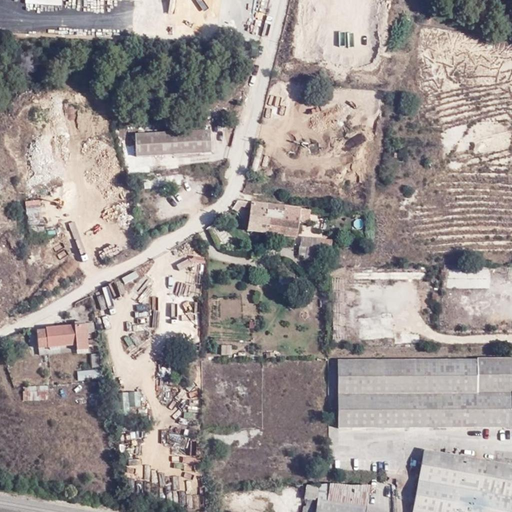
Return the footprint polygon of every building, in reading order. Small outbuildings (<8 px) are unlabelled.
[(175,29),(176,0),(168,0),(167,29),(175,29)] [(176,0),(175,29),(204,32),(206,3),(205,0),(176,0)] [(486,53),(489,38),(476,36),(473,51),(486,53)] [(209,132),(137,137),(138,158),(210,152),(209,132)] [(145,188),(182,185),(181,173),(144,176),(145,188)] [(42,221),(40,199),(27,200),(29,222),(42,221)] [(265,220),(266,208),(260,207),(249,206),(247,232),(266,235),(268,221),(265,220)] [(282,209),(266,208),(265,220),(268,221),(266,235),(280,236),(282,209)] [(282,209),(280,236),(295,238),(295,234),(301,234),(302,229),(296,228),(298,210),(282,209)] [(323,249),(296,245),(295,254),(299,254),(299,259),(305,259),(305,258),(310,258),(309,263),(321,265),(323,249)] [(347,342),(347,281),(332,281),(332,342),(347,342)] [(391,320),(361,321),(361,340),(391,340),(391,320)] [(79,350),(80,357),(101,355),(99,342),(89,343),(89,336),(98,335),(97,328),(47,334),(48,337),(36,338),(38,354),(46,354),(45,353),(79,350)] [(421,331),(394,330),(394,342),(420,342),(421,331)] [(38,354),(39,361),(80,357),(79,350),(45,353),(46,354),(38,354)] [(511,363),(448,365),(336,367),(336,433),(475,432),(511,431),(511,363)] [(97,370),(78,371),(79,380),(98,378),(97,370)] [(48,399),(48,385),(23,385),(23,400),(48,399)] [(137,463),(145,457),(141,452),(133,458),(137,463)] [(511,511),(511,469),(424,454),(414,511),(511,511)] [(307,508),(302,508),(301,511),(366,511),(371,488),(306,486),(303,499),(307,500),(307,508)] [(262,500),(254,499),(252,510),(261,511),(261,509),(268,510),(269,503),(262,503),(262,500)]
